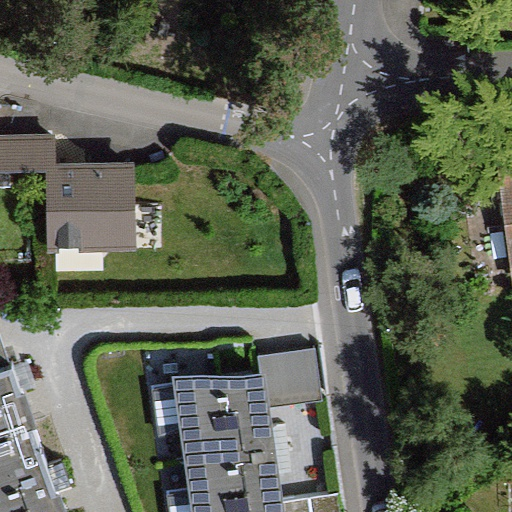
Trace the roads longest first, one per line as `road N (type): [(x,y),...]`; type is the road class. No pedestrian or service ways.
road 1 (residential): [(376,511),(337,148)]
road 2 (residential): [(0,69),(337,148)]
road 3 (residential): [(345,81),(428,84),(511,74)]
